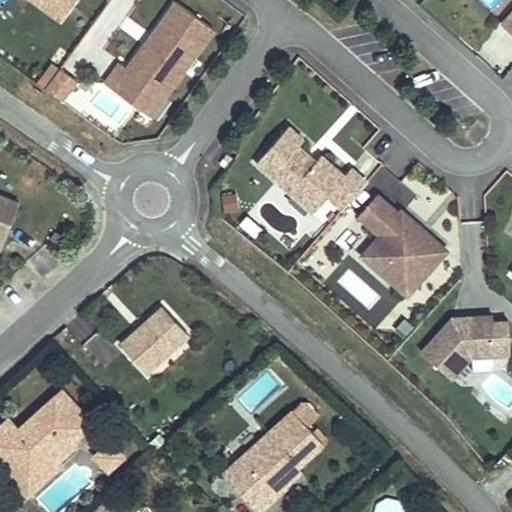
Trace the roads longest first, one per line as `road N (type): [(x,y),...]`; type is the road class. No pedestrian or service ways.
road 1 (residential): [(486,511),(439,456),(150,201)]
road 2 (residential): [(381,0),(493,98),(506,132),(488,158),(454,160)]
road 3 (residential): [(285,19),(150,201)]
road 4 (residential): [(454,160),(285,19)]
road 5 (residential): [(150,201),(122,241),(0,357)]
road 6 (residential): [(150,201),(0,101)]
